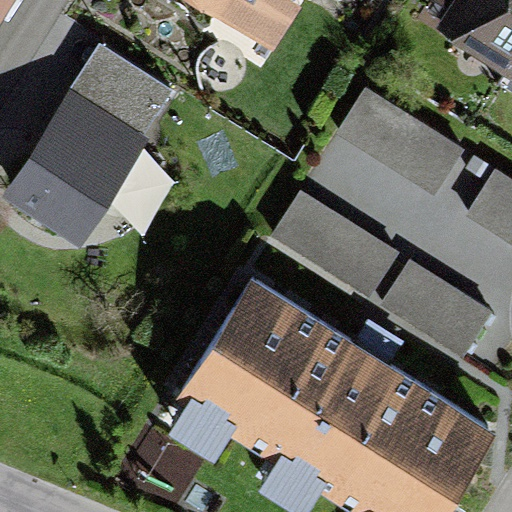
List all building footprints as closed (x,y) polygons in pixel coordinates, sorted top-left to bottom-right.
[(219,0),(251,20),(263,0),(219,0)] [(511,0),(465,0),(453,20),(511,57),(511,0)] [(465,145),(365,82),(335,129),(435,193),(465,145)] [(137,133),(74,93),(14,186),(77,226),(137,133)] [(511,175),(494,164),(465,211),(511,240),(511,175)] [(398,247),(299,186),(269,234),(369,295),(398,247)] [(492,308),(409,255),(380,301),(462,354),(492,308)] [(357,342),(251,277),(181,388),(380,511),(431,511),(487,423),(382,358),(391,344),(365,328),(357,342)]
